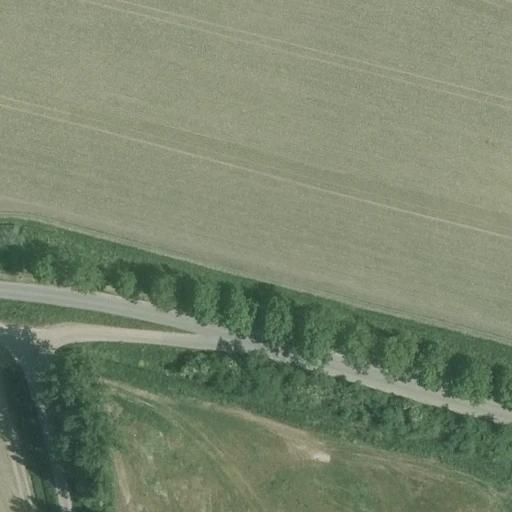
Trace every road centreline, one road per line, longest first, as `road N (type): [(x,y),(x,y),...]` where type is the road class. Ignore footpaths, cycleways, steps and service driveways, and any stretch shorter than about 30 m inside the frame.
road 1 (unclassified): [(0,291),(130,309),(269,346)]
road 2 (unclassified): [(269,346),(511,418)]
road 3 (unclassified): [(25,338),(269,346)]
road 4 (unclassified): [(65,511),(25,338)]
